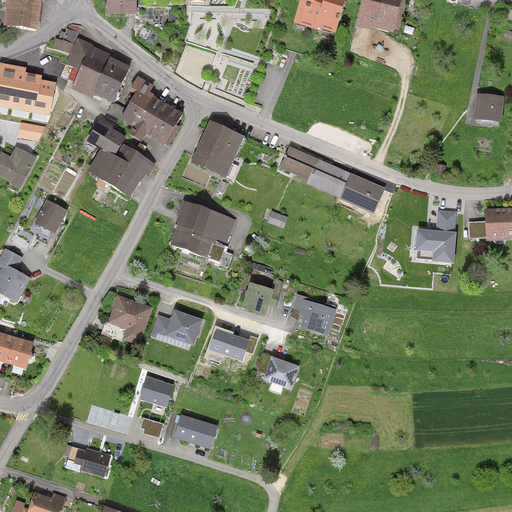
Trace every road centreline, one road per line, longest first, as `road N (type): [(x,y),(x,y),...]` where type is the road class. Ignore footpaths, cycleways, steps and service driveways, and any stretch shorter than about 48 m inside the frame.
road 1 (residential): [(205,99),(31,411)]
road 2 (residential): [(205,99),(397,178),(457,192),(511,191)]
road 3 (residential): [(270,487),(31,411)]
road 4 (residential): [(77,0),(205,99)]
